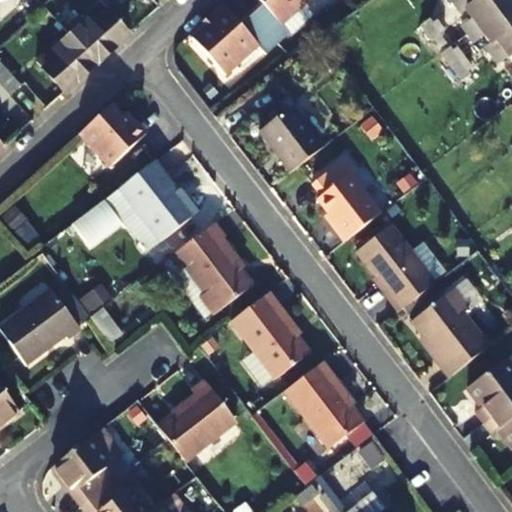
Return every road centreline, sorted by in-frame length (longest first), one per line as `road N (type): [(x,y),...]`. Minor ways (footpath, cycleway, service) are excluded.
road 1 (residential): [(486,511),(141,51)]
road 2 (residential): [(141,51),(0,180)]
road 3 (residential): [(6,478),(148,357)]
